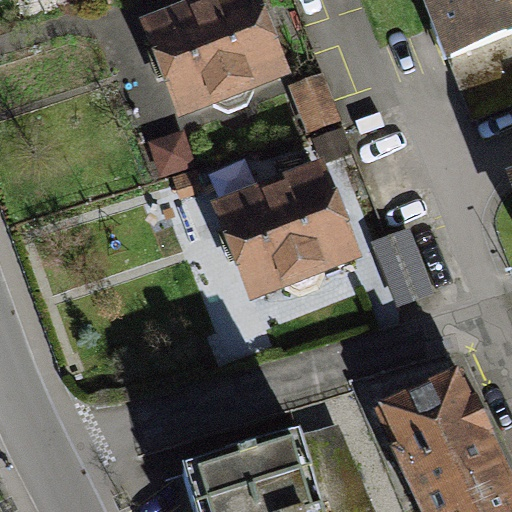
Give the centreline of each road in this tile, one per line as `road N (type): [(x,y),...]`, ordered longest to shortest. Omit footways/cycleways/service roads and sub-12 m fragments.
road 1 (residential): [(44,446),(488,333)]
road 2 (residential): [(488,333),(416,166),(511,134)]
